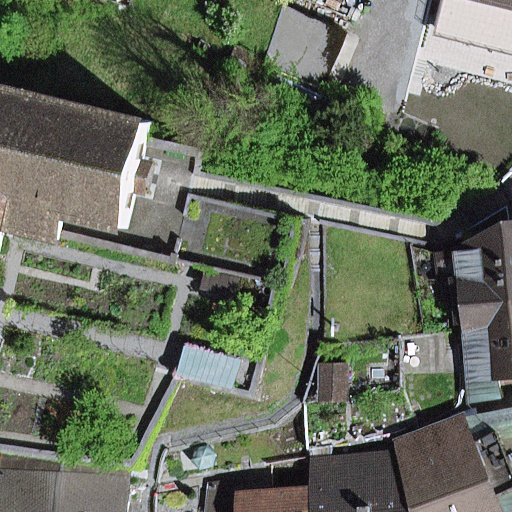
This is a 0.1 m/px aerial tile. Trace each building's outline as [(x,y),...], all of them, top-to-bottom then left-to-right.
[(128,0),(128,3),(269,51),(284,5),(285,0),(128,0)] [(319,92),(344,32),(284,5),(269,51),(264,68),(319,92)] [(0,198),(68,215),(128,229),(141,173),(150,138),(154,123),(0,88),(0,198)] [(0,252),(7,223),(63,236),(66,225),(68,215),(0,198),(0,252)] [(462,236),(463,252),(505,228),(504,211),(462,236)] [(466,281),(468,298),(511,302),(511,227),(505,228),(463,252),(439,255),(442,283),(466,281)] [(249,281),(210,272),(205,290),(244,300),(249,281)] [(511,302),(468,298),(468,304),(469,340),(470,378),(479,401),(499,397),(497,376),(511,375),(511,302)] [(183,374),(236,387),(243,360),(190,347),(183,374)] [(511,511),(511,409),(474,414),(467,415),(456,421),(429,437),(431,448),(420,453),(406,460),(422,511),(511,511)] [(422,511),(406,460),(396,468),(387,469),(333,471),(333,459),(314,460),(316,491),(318,491),(319,511),(422,511)] [(3,511),(125,511),(126,485),(6,477),(3,511)] [(223,511),(319,511),(318,491),(316,491),(260,494),(259,481),(237,483),(225,484),(222,511),(223,511)]
